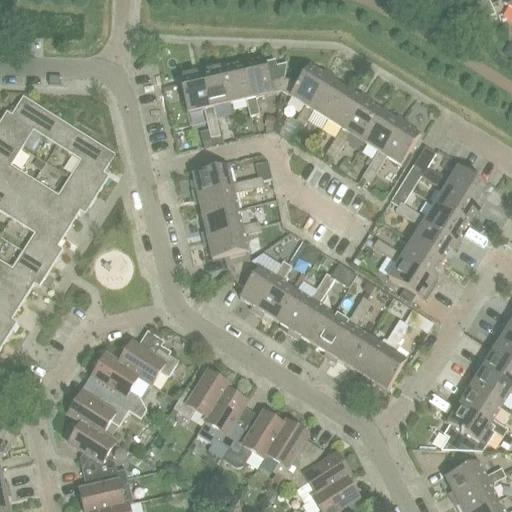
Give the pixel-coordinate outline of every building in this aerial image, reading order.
[(488,0),(475,0),(485,22),(496,17),(488,0)] [(511,0),(506,0),(503,5),(511,10),(511,0)] [(257,104),(256,100),(283,94),(285,81),(283,81),(285,67),(275,69),(274,63),(266,64),(265,60),(250,64),(249,60),(242,61),(253,106),(257,104)] [(260,117),(257,104),(253,106),(242,61),(236,63),(236,67),(222,70),(230,106),(247,102),(251,119),(260,117)] [(307,115),(331,77),(325,73),(323,76),(310,68),(301,83),(285,81),(283,94),(305,108),(303,112),(307,115)] [(230,106),(222,70),(208,73),(207,69),(200,71),(210,115),(206,116),(208,129),(218,126),(214,109),(230,106)] [(205,112),(206,116),(210,115),(200,71),(193,73),(194,77),(180,80),(188,115),(205,112)] [(328,122),(348,91),(335,84),(337,80),(331,77),(307,115),(303,112),(296,123),(305,128),(314,113),(328,122)] [(344,138),(368,100),(362,96),(360,99),(348,91),(328,122),(342,131),(340,135),(344,138)] [(57,148),(70,128),(24,100),(12,118),(7,114),(0,125),(0,136),(23,151),(34,133),(57,148)] [(365,145),(384,114),(372,107),(374,103),(368,100),(344,138),(340,135),(333,146),(341,151),(351,136),(365,145)] [(380,161),(405,123),(399,119),(396,122),(384,114),(365,145),(379,154),(376,158),(380,161)] [(378,174),(387,159),(402,169),(421,138),(409,130),(411,126),(405,123),(380,161),(376,158),(369,169),(378,174)] [(218,126),(208,129),(211,141),(221,139),(218,126)] [(70,180),(98,198),(110,179),(104,176),(116,157),(70,128),(57,148),(81,163),(70,180)] [(12,168),(23,151),(0,136),(0,187),(23,202),(35,183),(12,168)] [(335,162),(341,151),(333,146),(326,156),(335,162)] [(430,184),(435,176),(428,171),(437,156),(426,150),(414,168),(422,173),(419,177),(430,184)] [(34,167),(40,171),(45,165),(38,160),(34,167)] [(344,163),(339,171),(346,176),(351,167),(344,163)] [(250,182),(233,186),(229,169),(194,178),(197,192),(193,193),(195,200),(239,190),(240,195),(252,192),(250,182)] [(371,185),(378,174),(369,169),(363,179),(371,185)] [(443,187),(481,211),(485,205),(482,203),(490,190),(459,170),(450,185),(446,182),(443,187)] [(269,171),(258,173),(259,180),(262,180),(263,184),(272,182),(269,171)] [(443,187),(446,182),(435,176),(430,184),(444,193),(436,207),(466,227),(474,215),(477,217),(481,211),(443,187)] [(86,217),(98,198),(70,180),(59,198),(35,183),(23,202),(69,231),(80,214),(86,217)] [(250,182),(252,192),(265,189),(263,184),(262,180),(259,180),(250,182)] [(0,214),(11,221),(23,202),(0,187),(0,214)] [(235,196),(240,195),(239,190),(195,200),(196,207),(200,206),(204,220),(239,212),(235,196)] [(58,249),(69,231),(23,202),(11,221),(35,236),(24,253),(52,271),(63,252),(58,249)] [(407,221),(412,212),(401,206),(396,214),(407,221)] [(459,239),(466,227),(436,207),(428,220),(423,217),(422,219),(420,223),(458,247),(462,241),(459,239)] [(260,225),(243,228),(239,212),(204,220),(207,235),(203,235),(204,242),(249,232),(250,237),(262,234),(260,225)] [(420,223),(422,219),(412,212),(407,221),(417,227),(419,231),(420,232),(413,244),(443,263),(451,251),(454,253),(458,247),(420,223)] [(245,238),(250,237),(249,232),(204,242),(206,249),(210,249),(213,263),(225,261),(227,271),(232,278),(251,265),(245,238)] [(368,242),(366,246),(373,250),(375,247),(368,242)] [(384,257),(389,249),(378,242),(375,247),(373,250),(384,257)] [(436,276),(443,263),(413,244),(404,258),(400,255),(397,260),(435,284),(439,278),(436,276)] [(397,260),(400,255),(389,249),(384,257),(398,266),(389,281),(406,292),(417,299),(420,301),(428,288),(431,290),(435,284),(397,260)] [(40,290),(52,271),(24,253),(13,271),(0,262),(0,289),(23,304),(34,287),(40,290)] [(277,276),(274,280),(251,265),(232,278),(237,286),(246,291),(240,301),(253,309),(251,313),(257,317),(274,289),(281,278),(277,276)] [(297,294),(285,286),(288,281),(286,280),(292,270),(284,265),(277,276),(281,278),(274,289),(257,317),(263,320),(265,317),(277,325),(297,294)] [(340,267),(331,280),(350,291),(358,279),(340,267)] [(327,277),(320,288),(329,293),(335,283),(327,277)] [(297,294),(277,325),(290,332),(287,336),(294,340),(318,301),(322,304),(329,293),(320,288),(318,291),(304,283),(297,294)] [(375,290),(368,285),(363,292),(367,295),(371,297),(375,290)] [(12,322),(23,304),(0,289),(0,340),(5,344),(17,325),(12,322)] [(417,299),(406,292),(400,300),(410,306),(411,307),(412,306),(417,299)] [(363,300),(357,311),(365,316),(372,305),(363,300)] [(319,308),(322,304),(318,301),(294,340),(300,343),(302,340),(314,348),(333,317),(319,308)] [(333,317),(314,348),(326,355),(324,359),(330,363),(354,324),(359,327),(360,325),(365,316),(357,311),(348,326),(333,317)] [(421,319),(412,314),(407,322),(412,326),(418,324),(421,319)] [(511,316),(503,332),(511,338),(511,316)] [(400,323),(393,334),(402,339),(408,328),(400,323)] [(362,326),(360,325),(359,327),(354,324),(330,363),(336,366),(338,363),(351,371),(370,340),(358,332),(362,326)] [(511,338),(503,332),(499,338),(502,340),(494,353),(511,363),(511,338)] [(370,340),(351,371),(363,378),(361,382),(367,386),(391,347),(395,350),(397,347),(402,339),(393,334),(387,344),(385,342),(381,347),(370,340)] [(139,380),(139,381),(152,389),(161,375),(169,380),(179,364),(158,351),(153,360),(132,346),(119,367),(139,380)] [(399,349),(397,347),(395,350),(391,347),(367,386),(373,389),(375,386),(388,394),(407,363),(395,356),(399,349)] [(511,363),(494,353),(487,365),(483,363),(480,369),(511,388),(511,363)] [(119,367),(106,359),(93,380),(114,393),(109,402),(129,414),(144,424),(150,414),(142,400),(131,394),(139,381),(139,380),(119,367)] [(511,394),(511,388),(480,369),(476,375),(479,377),(471,389),(503,409),(511,395),(511,394)] [(227,392),(227,393),(230,389),(209,375),(195,396),(187,391),(174,412),(190,422),(195,413),(208,422),(227,392)] [(494,423),(503,409),(471,389),(464,401),(460,399),(457,405),(495,429),(492,434),(495,435),(503,441),(509,432),(494,423)] [(248,405),(227,393),(227,392),(208,422),(197,438),(212,448),(215,443),(230,452),(243,432),(234,427),(248,405)] [(129,414),(109,402),(103,410),(82,397),(69,418),(82,426),(82,425),(103,438),(111,425),(119,430),(129,414)] [(483,455),(495,435),(492,434),(495,429),(457,405),(445,424),(451,428),(446,437),(451,440),(443,453),(442,453),(442,454),(452,454),(474,455),(483,455)] [(285,429),(265,416),(251,437),(243,432),(230,452),(223,463),(237,472),(243,470),(252,455),(265,463),(267,459),(285,429)] [(116,446),(103,438),(82,425),(82,426),(69,446),(90,459),(82,472),(84,482),(102,478),(117,475),(117,474),(115,465),(107,460),(116,446)] [(304,465),(303,464),(295,459),(309,438),(287,425),(285,429),(267,459),(278,466),(273,474),(291,485),(304,465)] [(486,479),(474,455),(452,454),(452,466),(457,475),(446,481),(453,494),(449,496),(453,502),(489,484),(493,481),(491,477),(486,479)] [(347,481),(351,479),(338,458),(316,471),(314,468),(318,462),(309,456),(303,464),(304,465),(291,485),(300,491),(309,486),(317,499),(317,500),(347,481)] [(163,469),(160,474),(171,481),(177,471),(172,468),(163,469)] [(0,494),(9,493),(8,486),(4,486),(0,471),(0,494)] [(502,471),(491,477),(493,481),(489,484),(453,502),(456,509),(460,507),(462,511),(481,511),(499,503),(492,491),(495,489),(495,486),(507,480),(502,471)] [(109,511),(124,509),(124,508),(121,493),(130,491),(126,472),(117,474),(117,475),(102,478),(104,488),(80,494),(83,511),(109,511)] [(343,511),(360,502),(347,481),(317,500),(317,499),(313,502),(319,511),(343,511)] [(199,482),(192,492),(199,496),(205,486),(199,482)] [(217,499),(207,492),(202,499),(212,506),(217,499)] [(0,511),(9,511),(7,500),(11,500),(9,493),(0,494),(0,511)] [(503,511),(499,503),(481,511),(503,511)]
